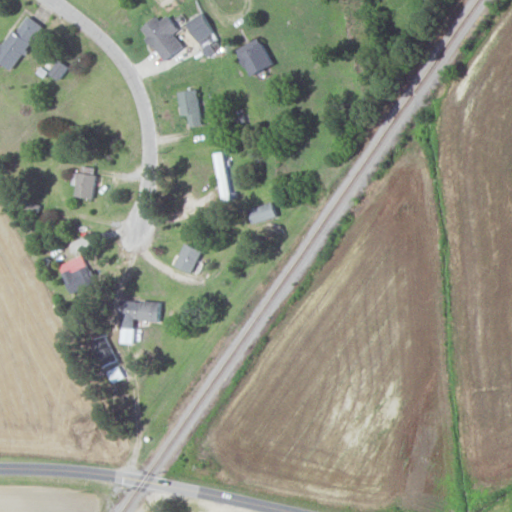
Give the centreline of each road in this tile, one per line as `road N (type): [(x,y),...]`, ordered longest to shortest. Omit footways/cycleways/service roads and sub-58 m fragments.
road 1 (tertiary): [(271,511),(94,472),(0,469)]
road 2 (residential): [(42,0),(91,29),(137,93),(148,142),(138,229)]
